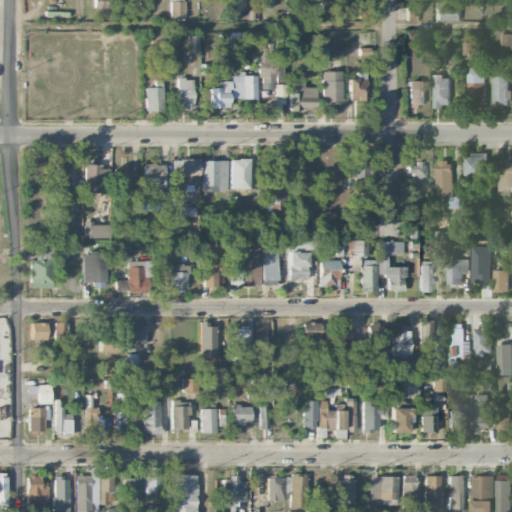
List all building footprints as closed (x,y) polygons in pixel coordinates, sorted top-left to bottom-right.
[(108,0),(93,0),(94,8),(109,7),(108,0)] [(271,0),(260,0),(261,8),(272,8),(271,0)] [(184,18),(184,2),(170,1),(170,18),(184,18)] [(371,18),(371,3),(359,3),(360,18),(371,18)] [(441,20),(461,21),(461,7),(441,6),(441,20)] [(407,21),(419,21),(419,7),(406,7),(407,21)] [(244,51),(244,32),(229,32),(230,51),(244,51)] [(187,52),(198,52),(198,33),(187,34),(187,52)] [(501,45),(511,44),(511,33),(501,33),(501,45)] [(262,89),(275,89),(274,76),(280,76),(280,58),(268,58),(268,48),(258,48),(258,78),(262,78),(262,89)] [(468,107),(485,107),(486,67),(469,67),(468,107)] [(340,71),(321,71),(322,102),(341,102),(340,71)] [(366,100),(366,72),(358,73),(358,78),(348,79),(349,101),(366,100)] [(434,106),(450,106),(451,75),(434,75),(434,106)] [(509,104),(510,75),(493,75),(492,104),(509,104)] [(257,76),(232,76),(231,98),(256,99),(257,76)] [(192,79),(177,78),(176,107),(192,108),(192,79)] [(144,87),(145,111),(162,111),(162,80),(153,80),(153,87),(144,87)] [(425,81),(409,80),(408,104),(425,105),(425,81)] [(221,81),(221,88),(210,88),(209,107),(229,108),(230,82),(221,81)] [(315,87),(304,87),(304,83),(291,83),(290,110),(315,111),(315,87)] [(465,175),(486,175),(486,154),(466,153),(465,175)] [(371,155),(348,156),(349,178),(371,178),(371,155)] [(53,188),(69,189),(70,160),(54,159),(53,188)] [(198,159),(171,159),(171,184),(198,184),(198,159)] [(249,188),(248,159),(229,159),(230,189),(249,188)] [(226,160),(201,161),(201,192),(226,191),(226,160)] [(437,194),(454,194),(453,161),(436,161),(437,194)] [(280,182),(280,162),(264,163),(264,182),(280,182)] [(511,162),(498,162),(499,189),(511,188),(511,162)] [(426,185),(425,163),(406,163),(406,173),(411,173),(411,185),(426,185)] [(84,193),(105,194),(106,165),(85,164),(84,193)] [(167,164),(143,164),(143,188),(166,188),(167,164)] [(116,197),(134,196),(133,166),(115,167),(116,197)] [(58,208),(77,209),(78,195),(59,194),(58,208)] [(460,196),(450,196),(449,207),(459,207),(460,196)] [(366,240),(351,240),(352,255),(346,256),(346,271),(359,270),(359,292),(376,292),(375,259),(366,259),(366,240)] [(305,281),(306,251),(302,250),(302,241),(289,241),(287,281),(305,281)] [(403,242),(378,241),(377,254),(402,255),(403,242)] [(229,284),(242,284),(242,286),(259,286),(259,256),(256,256),(256,243),(230,242),(229,284)] [(30,288),(53,288),(52,243),(35,243),(35,260),(29,260),(30,288)] [(202,245),(203,288),(219,287),(219,244),(202,245)] [(276,247),(261,247),(261,285),(276,285),(276,247)] [(82,282),(107,282),(107,252),(82,252),(82,282)] [(377,276),(386,275),(386,291),(403,291),(403,267),(386,267),(386,255),(377,255),(377,276)] [(469,273),(470,259),(448,259),(447,284),(463,284),(464,273),(469,273)] [(126,261),(127,292),(148,292),(148,276),(152,276),(152,260),(126,261)] [(318,286),(338,286),(338,260),(318,260),(318,286)] [(419,291),(430,292),(431,262),(420,262),(419,291)] [(187,264),(170,265),(170,287),(187,287),(187,264)] [(510,270),(495,269),(494,291),(510,291),(510,270)] [(431,349),(432,320),(419,320),(418,348),(431,349)] [(45,322),(29,323),(30,340),(45,340),(45,322)] [(66,344),(66,322),(53,322),(53,343),(66,344)] [(127,351),(135,351),(136,343),(144,344),(145,323),(128,322),(127,351)] [(302,322),(302,346),(320,345),(319,322),(302,322)] [(347,346),(346,340),(353,340),(352,322),(333,323),(334,346),(347,346)] [(382,324),(367,323),(366,347),(382,347),(382,324)] [(465,356),(464,323),(449,323),(449,356),(465,356)] [(198,358),(215,358),(216,324),(199,324),(198,358)] [(408,325),(390,326),(391,355),(408,355),(408,325)] [(233,326),(232,359),(248,360),(248,326),(233,326)] [(474,327),(475,354),(492,354),(492,327),(474,327)] [(99,352),(109,353),(109,342),(99,342),(99,352)] [(511,343),(497,344),(498,368),(511,367),(511,343)] [(358,363),(359,350),(349,350),(349,363),(358,363)] [(136,354),(126,354),(126,364),(136,365),(136,354)] [(457,373),(457,356),(448,357),(449,373),(457,373)] [(400,376),(417,375),(416,361),(400,362),(400,376)] [(197,392),(197,378),(182,379),(182,392),(197,392)] [(399,394),(417,393),(416,380),(399,380),(399,394)] [(470,391),(470,381),(456,381),(456,391),(470,391)] [(49,384),(37,385),(38,404),(50,403),(49,384)] [(473,433),(483,433),(483,428),(490,427),(490,394),(473,394),(473,433)] [(84,396),(82,432),(96,432),(97,408),(89,407),(90,397),(84,396)] [(267,428),(266,397),(258,398),(259,428),(267,428)] [(357,398),(346,398),(345,431),(356,432),(357,398)] [(342,429),(343,410),(325,410),(326,401),(318,400),(317,429),(342,429)] [(141,433),(159,433),(158,401),(141,402),(141,433)] [(171,430),(188,429),(187,401),(170,401),(171,430)] [(316,401),(302,401),(301,428),(310,429),(310,421),(316,421),(316,401)] [(127,432),(139,432),(138,402),(126,403),(127,432)] [(436,404),(420,404),(419,431),(435,432),(436,404)] [(511,429),(511,404),(496,404),(496,429),(511,429)] [(231,405),(231,424),(250,424),(250,406),(231,405)] [(361,406),(362,432),(377,431),(377,419),(386,418),(385,406),(361,406)] [(27,408),(28,431),(43,431),(43,407),(27,408)] [(125,407),(112,407),(112,433),(124,433),(125,407)] [(214,408),(199,409),(199,432),(215,432),(214,408)] [(408,408),(390,408),(390,432),(408,433),(408,408)] [(465,412),(450,411),(449,431),(464,431),(465,412)] [(75,474),(74,511),(85,511),(90,511),(90,503),(96,503),(97,475),(75,474)] [(160,502),(160,474),(144,474),(144,502),(160,502)] [(195,511),(195,475),(172,474),(171,511),(195,511)] [(289,507),(304,507),(305,474),(290,474),(289,507)] [(338,504),(352,504),(353,475),(338,474),(338,504)] [(414,474),(402,475),(403,506),(415,506),(414,474)] [(510,511),(511,474),(496,474),(494,511),(510,511)] [(48,486),(41,486),(41,475),(26,475),(26,503),(48,504),(48,486)] [(113,476),(98,475),(97,502),(112,503),(113,476)] [(448,475),(449,510),(465,509),(464,475),(448,475)] [(245,500),(245,481),(237,481),(237,476),(221,477),(222,500),(245,500)] [(267,476),(266,501),(283,501),(283,477),(267,476)] [(368,504),(396,504),(397,477),(369,476),(368,504)] [(425,511),(440,511),(440,476),(425,476),(425,511)] [(472,476),(471,511),(493,511),(494,476),(472,476)] [(67,511),(67,477),(52,477),(52,511),(67,511)] [(138,478),(123,478),(122,503),(138,503),(138,478)]
